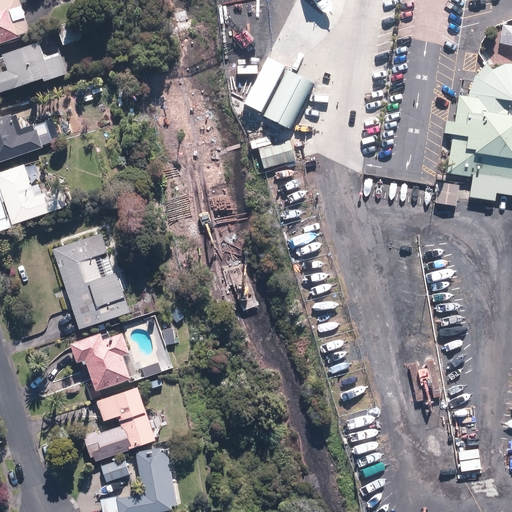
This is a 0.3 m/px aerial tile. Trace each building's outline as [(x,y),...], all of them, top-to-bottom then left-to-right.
[(0,0),(0,43),(20,38),(19,36),(29,33),(18,0),(0,0)] [(56,28),(61,45),(74,41),(69,24),(56,28)] [(500,43),(511,45),(511,25),(503,24),(500,43)] [(0,73),(0,91),(41,79),(42,82),(65,75),(58,56),(42,61),(37,44),(1,55),(6,71),(0,73)] [(244,103),(261,112),(285,66),(268,57),(244,103)] [(511,63),(505,64),(493,69),(487,63),(475,76),(469,96),(459,95),(447,173),(473,177),(470,197),(496,201),(497,193),(511,195),(511,63)] [(263,116),(289,129),(312,83),(286,70),(263,116)] [(84,90),(76,92),(80,107),(88,104),(84,90)] [(0,162),(42,148),(41,145),(35,130),(33,130),(32,125),(20,129),(15,115),(9,117),(9,115),(0,118),(0,162)] [(52,141),(45,122),(34,126),(35,130),(41,145),(52,141)] [(258,148),(264,169),(295,160),(289,140),(258,148)] [(299,161),(267,171),(270,179),(301,169),(299,161)] [(0,193),(10,225),(63,208),(56,189),(33,197),(23,165),(0,171),(0,193)] [(458,184),(437,182),(434,203),(455,205),(458,184)] [(0,193),(0,230),(11,227),(10,225),(0,193)] [(496,204),(474,201),(473,209),(495,212),(496,204)] [(101,232),(52,249),(79,330),(129,313),(115,272),(100,277),(94,256),(107,252),(101,232)] [(172,328),(162,329),(164,344),(175,343),(172,328)] [(100,333),(68,344),(75,363),(80,361),(81,365),(84,364),(93,392),(130,380),(121,355),(128,353),(121,333),(102,339),(100,333)] [(154,440),(136,386),(95,400),(103,421),(117,416),(120,425),(96,433),(96,431),(82,435),(89,457),(93,456),(95,462),(128,450),(127,449),(154,440)] [(176,504),(167,449),(160,450),(160,447),(138,451),(138,452),(135,453),(142,494),(116,498),(117,511),(150,511),(171,508),(170,505),(176,504)] [(129,474),(123,458),(100,466),(105,482),(129,474)] [(115,497),(99,499),(101,511),(117,511),(116,498),(115,497)]
